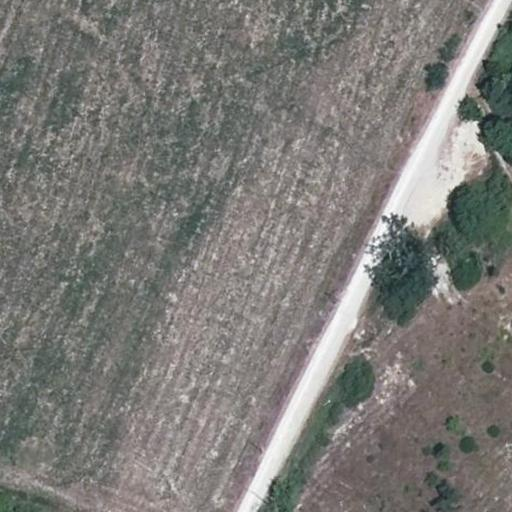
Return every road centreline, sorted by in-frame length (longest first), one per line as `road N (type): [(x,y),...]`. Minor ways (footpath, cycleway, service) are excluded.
road 1 (residential): [(245,511),(393,208),(464,188)]
road 2 (residential): [(464,188),(491,155),(468,71)]
